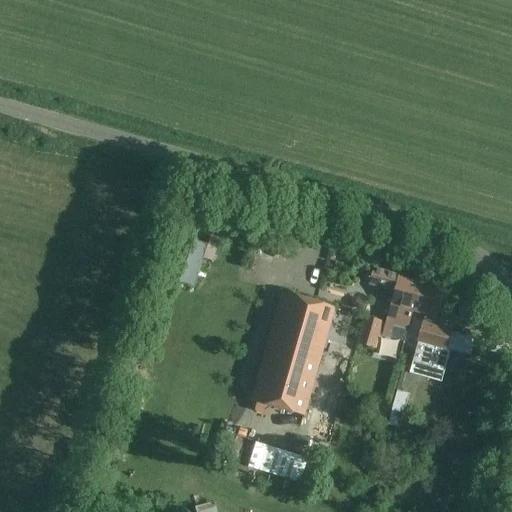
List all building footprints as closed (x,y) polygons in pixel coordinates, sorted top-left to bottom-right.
[(217,264),(215,275),(237,277),(238,267),(217,264)] [(373,350),(379,330),(390,333),(394,326),(409,330),(414,313),(422,283),(374,270),(369,287),(385,292),(384,293),(394,296),(386,324),(363,318),(356,345),(373,350)] [(445,290),(422,283),(414,313),(427,316),(424,325),(419,343),(447,350),(451,333),(434,328),(436,319),(437,319),(445,290)] [(336,311),(283,295),(251,403),(304,419),(336,311)] [(480,341),(465,336),(462,348),(477,352),(480,341)] [(452,347),(447,363),(468,370),(473,353),(452,347)] [(289,442),(287,452),(310,458),(313,448),(289,442)]
